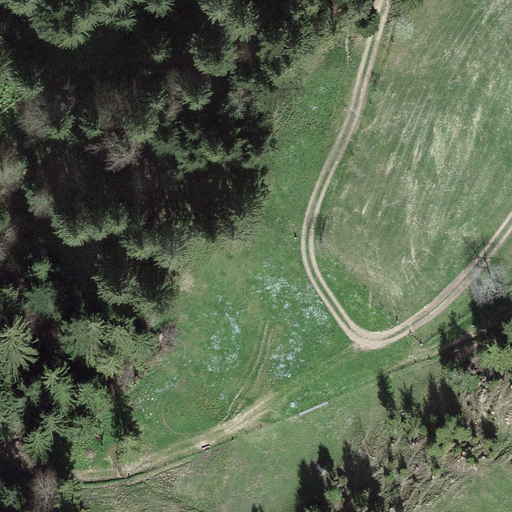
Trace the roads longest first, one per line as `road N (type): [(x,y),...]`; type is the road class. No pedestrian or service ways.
road 1 (track): [(387,0),(311,231),(309,267),(325,298),(420,348),(511,302)]
road 2 (track): [(398,339),(511,214)]
